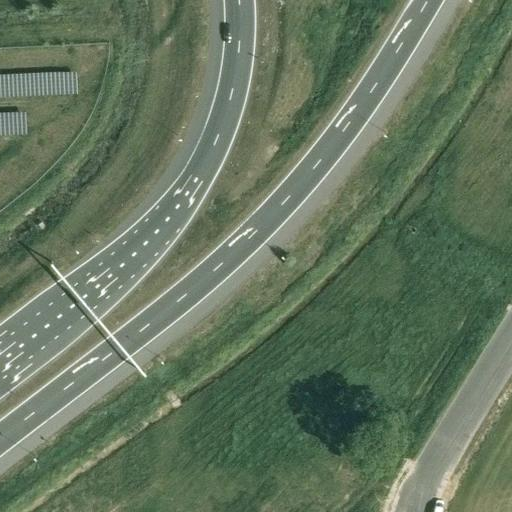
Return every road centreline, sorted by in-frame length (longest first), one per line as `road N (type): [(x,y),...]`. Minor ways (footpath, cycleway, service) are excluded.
road 1 (motorway): [(0,440),(252,236),(324,156),(431,0)]
road 2 (motorway): [(238,0),(230,107),(185,197),(140,247),(0,363)]
road 3 (unclassified): [(511,331),(409,511)]
